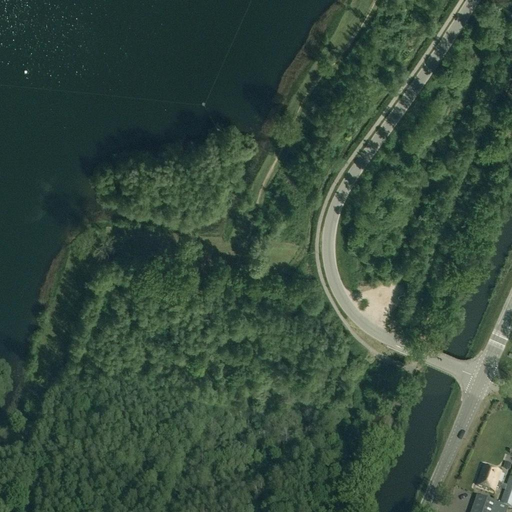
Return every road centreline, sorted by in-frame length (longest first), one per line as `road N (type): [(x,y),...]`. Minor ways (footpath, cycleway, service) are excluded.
road 1 (tertiary): [(482,378),(358,319),(338,293),(327,242),(349,180),(473,0)]
road 2 (tertiary): [(423,511),(482,378)]
